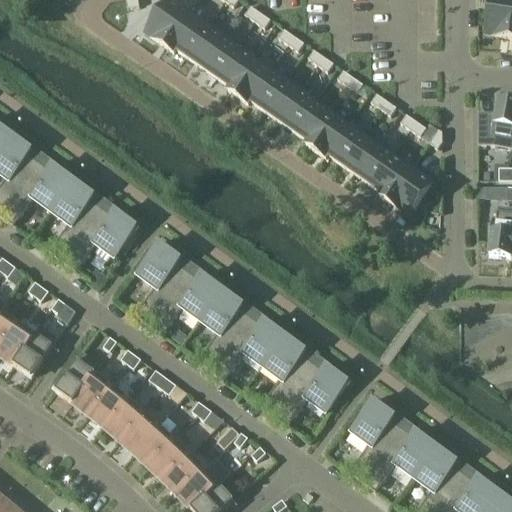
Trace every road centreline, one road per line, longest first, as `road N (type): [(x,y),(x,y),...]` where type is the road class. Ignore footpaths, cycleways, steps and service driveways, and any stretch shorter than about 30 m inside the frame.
road 1 (residential): [(450,270),(77,14),(105,0)]
road 2 (residential): [(0,242),(295,467)]
road 3 (residential): [(458,68),(450,270)]
road 4 (residential): [(129,508),(0,405)]
